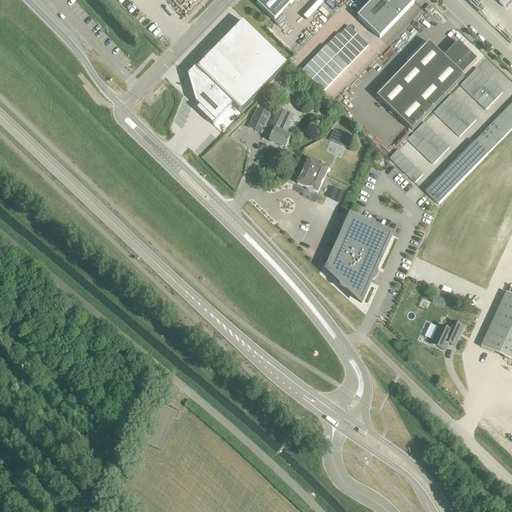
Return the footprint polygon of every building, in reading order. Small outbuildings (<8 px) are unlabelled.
[(261,0),(257,5),(275,22),(295,0),(261,0)] [(374,0),(357,18),(380,39),(415,3),(412,0),(374,0)] [(424,11),(428,15),(433,10),(429,6),(424,11)] [(197,70),(196,70),(233,106),(242,114),(288,66),(243,23),(197,70)] [(348,26),(344,31),(352,39),(356,35),(348,26)] [(344,31),(340,35),(348,43),(352,39),(344,31)] [(338,34),(334,38),(344,48),(348,43),(340,35),(338,34)] [(356,35),(352,39),(364,50),(368,46),(356,35)] [(334,38),(330,42),(340,52),(344,48),(334,38)] [(352,39),(348,43),(360,54),(364,50),(352,39)] [(330,42),(326,46),(336,56),(340,52),(330,42)] [(348,43),(344,48),(355,59),(360,54),(348,43)] [(377,98),(412,132),(464,78),(462,76),(477,61),(459,43),(444,58),(429,44),(377,98)] [(326,46),(321,51),(331,61),(336,56),(326,46)] [(344,48),(340,52),(351,63),(355,59),(344,48)] [(321,51),(316,57),(326,66),(331,61),(321,51)] [(340,52),(336,56),(347,67),(351,63),(340,52)] [(336,56),(331,61),(342,72),(347,67),(336,56)] [(316,57),(311,62),(321,71),(326,66),(316,57)] [(331,61),(326,66),(337,77),(342,72),(331,61)] [(311,62),(306,67),(316,76),(321,71),(311,62)] [(326,66),(321,71),(332,82),(337,77),(326,66)] [(306,67),(301,72),(311,81),(316,76),(306,67)] [(196,68),(188,76),(196,104),(199,107),(197,110),(213,126),(233,106),(196,70),(197,70),(196,68)] [(478,69),(470,78),(474,82),(482,74),(478,69)] [(321,71),(316,76),(328,87),(332,82),(321,71)] [(474,82),(478,86),(486,78),(482,74),(474,82)] [(316,76),(311,81),(323,92),(328,87),(316,76)] [(469,78),(461,87),(465,91),(474,82),(469,78)] [(486,78),(478,86),(482,90),(490,82),(486,78)] [(474,82),(465,91),(469,95),(478,86),(474,82)] [(490,82),(482,90),(486,94),(494,86),(490,82)] [(478,86),(469,95),(474,99),(482,90),(478,86)] [(494,86),(486,94),(490,98),(499,90),(494,86)] [(294,89),(290,97),(300,102),(304,95),(294,89)] [(482,90),(474,99),(478,103),(486,94),(482,90)] [(499,90),(490,98),(494,103),(503,94),(499,90)] [(486,94),(478,103),(482,107),(490,98),(486,94)] [(451,97),(443,106),(447,110),(456,101),(451,97)] [(490,98),(482,107),(486,111),(494,103),(490,98)] [(456,101),(447,110),(451,114),(460,105),(456,101)] [(460,105),(451,114),(455,118),(464,109),(460,105)] [(443,106),(435,114),(439,118),(447,110),(443,106)] [(290,137),(285,135),(293,117),(278,110),(272,124),(269,129),(267,128),(266,128),(271,116),(257,109),(248,129),(262,135),(263,133),(264,133),(268,135),(268,136),(271,137),(269,142),(285,149),(290,137)] [(464,109),(455,118),(460,122),(468,113),(464,109)] [(447,110),(439,118),(443,122),(451,114),(447,110)] [(468,113),(460,122),(464,126),(472,117),(468,113)] [(511,121),(504,113),(499,118),(511,131),(511,130),(511,121)] [(451,114),(443,122),(447,126),(455,118),(451,114)] [(472,117),(464,126),(468,130),(476,121),(472,117)] [(455,118),(447,126),(451,130),(460,122),(455,118)] [(499,118),(494,123),(507,136),(511,131),(499,118)] [(460,122),(451,130),(455,134),(464,126),(460,122)] [(494,123),(489,128),(502,141),(507,136),(494,123)] [(425,124),(416,133),(421,137),(429,128),(425,124)] [(464,126),(455,134),(460,139),(468,130),(464,126)] [(429,128),(421,137),(425,141),(433,132),(429,128)] [(489,128),(484,134),(497,146),(502,141),(489,128)] [(433,132),(425,141),(429,145),(437,136),(433,132)] [(416,133),(408,141),(412,146),(421,137),(416,133)] [(484,134),(479,139),(492,151),(497,146),(484,134)] [(437,136),(429,145),(433,149),(441,141),(442,140),(437,136)] [(421,137),(412,146),(417,150),(425,141),(421,137)] [(479,139),(474,144),(487,156),(492,151),(479,139)] [(425,141),(417,150),(421,154),(429,145),(425,141)] [(441,141),(433,149),(437,153),(445,145),(441,141)] [(474,144),(470,149),(482,161),(487,156),(474,144)] [(429,145),(421,154),(425,158),(433,149),(429,145)] [(445,145),(437,153),(442,157),(450,149),(445,145)] [(433,149),(425,158),(429,162),(437,153),(433,149)] [(470,149),(465,154),(478,166),(482,161),(470,149)] [(398,152),(390,160),(394,164),(403,156),(398,152)] [(437,153),(429,162),(433,166),(442,157),(437,153)] [(465,154),(460,159),(473,171),(478,166),(465,154)] [(403,156),(394,164),(398,168),(407,160),(403,156)] [(460,159),(455,164),(468,176),(473,171),(460,159)] [(297,185),(317,194),(329,169),(324,167),(325,167),(319,164),(318,165),(308,160),(297,185)] [(407,160),(398,168),(402,172),(411,164),(407,160)] [(411,164),(402,172),(406,176),(415,168),(411,164)] [(455,164),(450,169),(463,181),(468,176),(455,164)] [(415,168),(407,176),(411,180),(419,172),(415,168)] [(450,169),(445,174),(458,186),(463,181),(450,169)] [(419,172),(411,180),(415,185),(423,176),(419,172)] [(445,174),(440,179),(453,191),(458,186),(445,174)] [(440,179),(435,184),(448,196),(453,191),(440,179)] [(435,184),(430,189),(443,202),(448,196),(435,184)] [(430,189),(425,194),(438,207),(443,202),(430,189)] [(327,272),(361,304),(392,236),(351,218),(327,272)] [(511,295),(506,293),(481,348),(511,361),(511,295)] [(431,346),(445,352),(448,344),(451,343),(455,345),(463,328),(452,323),(449,328),(447,327),(445,328),(445,330),(439,327),(431,346)]
